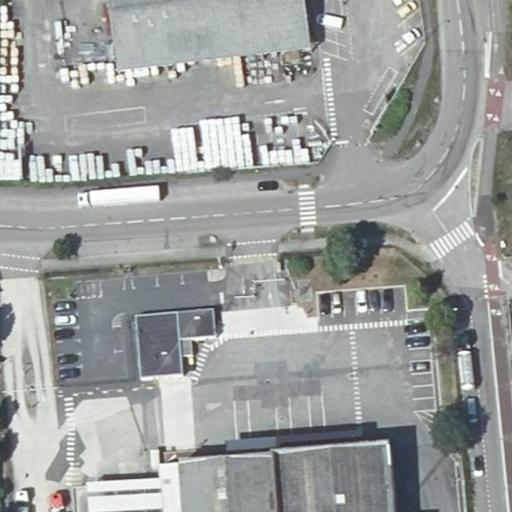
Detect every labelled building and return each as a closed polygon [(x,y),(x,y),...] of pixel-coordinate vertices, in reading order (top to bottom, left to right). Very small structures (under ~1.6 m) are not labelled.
[(110,0),(119,72),(278,54),(310,34),(306,0),(110,0)] [(134,317),(140,380),(183,375),(181,357),(192,356),(191,339),(216,336),(213,309),(134,317)] [(285,443),(287,460),(371,452),(370,436),(285,443)] [(402,511),(398,450),(371,452),(287,460),(280,460),(284,511),(402,511)] [(189,511),(284,511),(280,460),(186,468),(189,511)]
